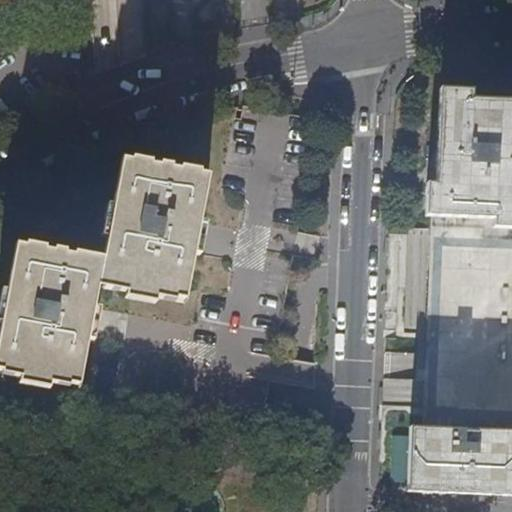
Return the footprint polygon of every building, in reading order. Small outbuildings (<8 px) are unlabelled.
[(141,4),(93,3),(91,61),(140,62),(141,4)] [(511,115),(478,115),(479,104),(446,103),(441,186),(432,186),(431,219),(499,221),(499,230),(511,230),(511,115)] [(48,384),(77,389),(96,290),(172,304),(172,301),(180,302),(204,179),(196,177),(197,173),(185,171),(184,175),(169,172),(169,168),(157,165),(156,169),(118,164),(101,260),(79,256),(79,258),(60,256),(60,252),(50,250),(49,253),(34,250),(34,248),(22,245),(22,248),(13,246),(0,316),(0,374),(18,378),(48,384)] [(47,390),(48,384),(18,378),(18,384),(47,390)] [(411,425),(408,489),(511,493),(511,429),(460,427),(421,425),(411,425)]
